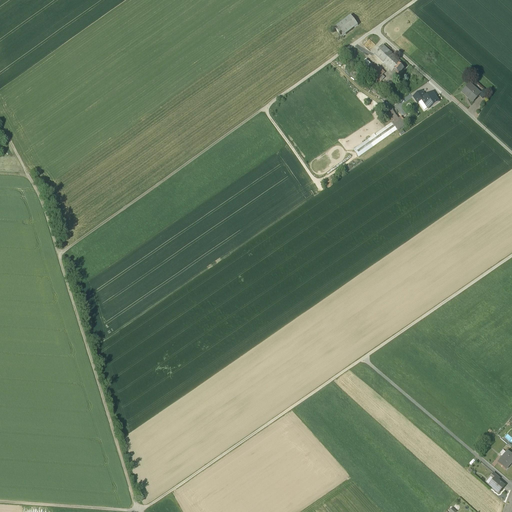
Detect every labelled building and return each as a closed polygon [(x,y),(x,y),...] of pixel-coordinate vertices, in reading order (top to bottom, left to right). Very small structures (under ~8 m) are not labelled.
[(352,15),(334,28),(342,38),(359,24),(352,15)] [(391,54),(382,46),(374,55),(383,63),(391,54)] [(391,54),(383,63),(392,72),(394,70),(399,64),(400,63),(391,54)] [(372,66),(362,58),(355,65),(365,73),(372,66)] [(399,64),(394,70),(399,75),(404,69),(399,64)] [(385,73),(377,66),(375,69),(372,66),(365,73),(376,83),(379,79),(382,76),(385,73)] [(392,72),(390,74),(392,75),(389,79),(393,82),(393,81),(399,75),(394,70),(392,72)] [(480,94),(470,84),(461,93),(466,97),(466,96),(472,102),(477,97),(477,98),(479,96),(480,94)] [(483,90),(480,94),(479,96),(482,99),(487,94),(483,90)] [(422,100),(425,98),(421,92),(413,98),(417,103),(422,100)] [(422,100),(428,109),(438,102),(432,93),(425,98),(422,100)] [(387,114),(393,123),(398,119),(392,111),(387,114)] [(393,123),(392,124),(397,131),(406,125),(404,121),(401,117),(398,119),(393,123)] [(511,455),(508,452),(498,463),(506,470),(511,462),(511,455)] [(498,481),(495,479),(494,480),(489,486),(498,493),(504,486),(498,481)]
